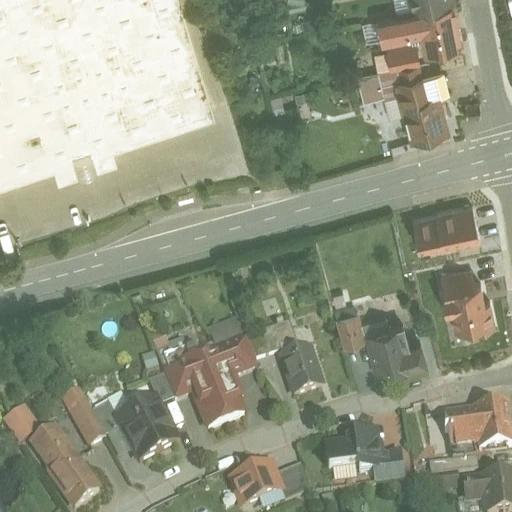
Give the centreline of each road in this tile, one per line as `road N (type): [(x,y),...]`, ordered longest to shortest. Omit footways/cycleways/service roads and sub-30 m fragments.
road 1 (secondary): [(0,291),(506,154)]
road 2 (residential): [(127,511),(235,452),(511,374)]
road 3 (residential): [(506,154),(478,0)]
